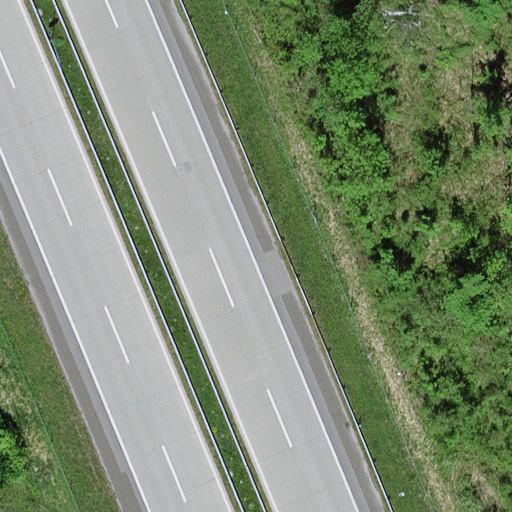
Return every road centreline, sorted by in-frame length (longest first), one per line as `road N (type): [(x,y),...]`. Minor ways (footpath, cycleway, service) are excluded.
road 1 (motorway): [(310,511),(98,0)]
road 2 (motorway): [(0,73),(178,511)]
